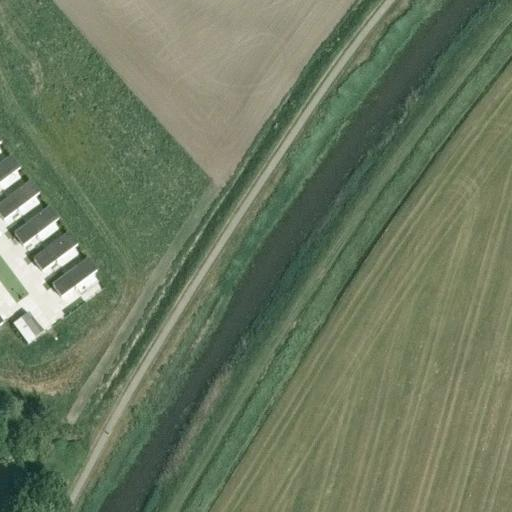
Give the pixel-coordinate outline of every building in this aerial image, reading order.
[(11,160),(0,168),(0,186),(20,171),(11,160)] [(30,185),(0,208),(0,219),(3,224),(39,197),(30,185)] [(49,211),(14,238),(23,249),(58,223),(49,211)] [(69,237),(33,263),(42,275),(77,248),(69,237)] [(88,263),(52,289),(61,301),(97,274),(88,263)]
